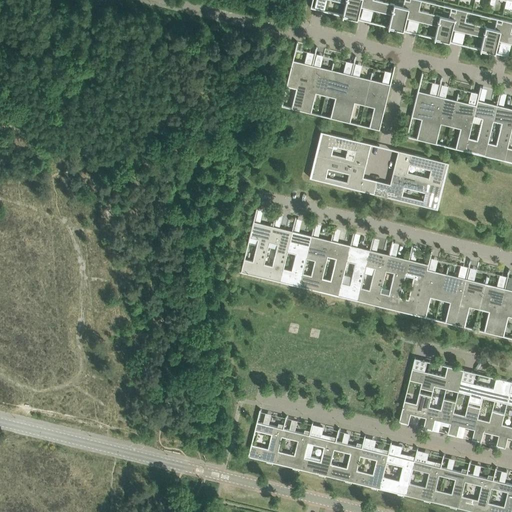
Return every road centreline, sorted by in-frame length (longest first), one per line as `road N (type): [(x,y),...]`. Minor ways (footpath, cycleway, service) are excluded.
road 1 (unclassified): [(364,511),(0,422)]
road 2 (residential): [(511,460),(258,396)]
road 3 (residential): [(258,198),(511,260)]
road 4 (residential): [(406,55),(303,30),(296,20),(301,0)]
road 5 (residential): [(376,175),(406,55)]
